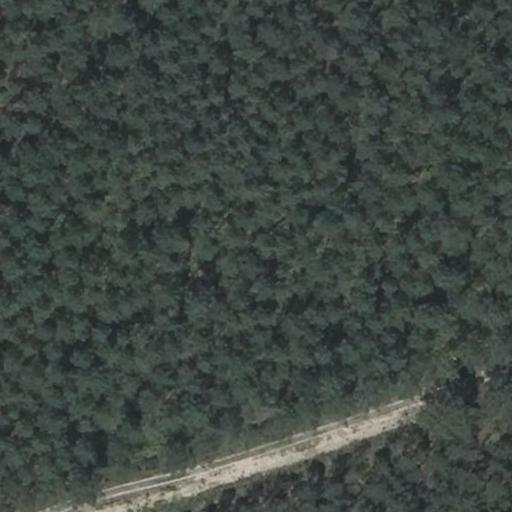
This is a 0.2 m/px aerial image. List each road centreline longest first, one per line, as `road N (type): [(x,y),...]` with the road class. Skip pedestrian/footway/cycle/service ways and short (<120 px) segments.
road 1 (track): [(511,362),(234,460),(47,511)]
road 2 (track): [(397,403),(511,458)]
